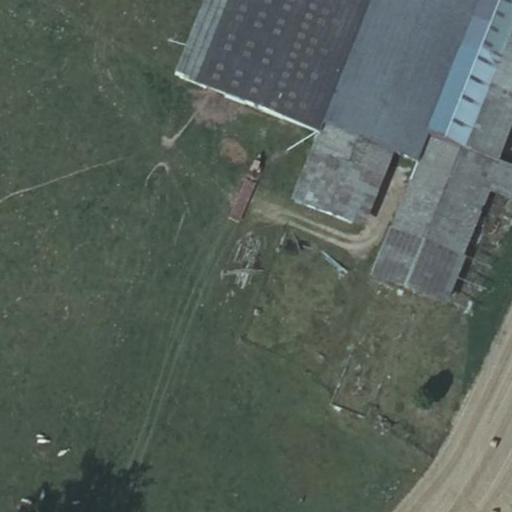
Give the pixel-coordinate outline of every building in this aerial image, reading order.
[(209,0),(178,71),(299,124),(302,118),(351,0),(209,0)] [(351,0),(302,118),(361,145),(391,157),(408,118),(451,20),(459,0),(351,0)] [(511,0),(459,0),(451,20),(511,44),(511,0)] [(511,44),(451,20),(408,118),(446,133),(452,135),(472,89),(511,105),(511,44)] [(446,133),(387,265),(464,298),(511,187),(511,184),(483,172),(511,105),(472,89),(452,135),(446,133)] [(302,118),(299,124),(270,195),(328,220),(361,145),(302,118)] [(408,118),(391,157),(351,251),(387,265),(446,133),(408,118)] [(387,265),(351,251),(347,261),(382,274),(387,265)] [(382,274),(347,261),(292,390),(328,405),(386,277),(382,274)]
